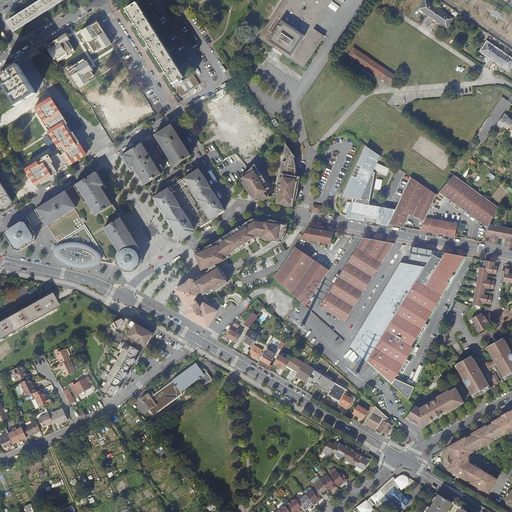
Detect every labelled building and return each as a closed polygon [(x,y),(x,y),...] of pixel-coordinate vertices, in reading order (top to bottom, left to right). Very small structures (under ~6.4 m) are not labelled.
[(44,0),(8,23),(14,32),(65,0),(44,0)] [(287,0),(262,38),(275,46),(275,45),(285,51),(284,52),(304,65),(322,37),(319,35),(318,35),(310,30),(329,0),(287,0)] [(337,10),(340,5),(333,0),(330,5),(337,10)] [(453,18),(426,0),(425,0),(420,8),(447,27),(453,18)] [(184,78),(137,3),(126,10),(173,85),(174,84),(181,80),(184,78)] [(79,29),(94,55),(112,44),(94,12),(83,18),(87,24),(79,29)] [(77,52),(66,32),(46,42),(56,62),(77,52)] [(511,64),(511,58),(488,42),(481,51),(509,69),(511,64)] [(399,77),(355,47),(350,55),(383,78),(383,79),(385,81),(386,80),(394,85),(399,77)] [(67,68),(76,85),(94,76),(85,58),(67,68)] [(36,93),(18,64),(0,75),(0,80),(16,106),(36,93)] [(128,70),(121,74),(130,87),(137,83),(128,70)] [(181,80),(174,84),(175,86),(175,87),(181,97),(200,85),(193,75),(183,82),(181,80)] [(51,98),(34,109),(54,140),(59,149),(52,153),(26,170),(37,186),(87,155),(51,98)] [(504,113),(497,124),(502,127),(503,126),(507,129),(508,128),(511,122),(511,120),(510,119),(507,117),(508,116),(504,113)] [(167,154),(174,166),(179,163),(189,157),(191,155),(181,139),(175,129),(172,124),(161,131),(155,135),(164,150),(166,149),(169,153),(167,154)] [(59,149),(54,140),(47,145),(52,153),(59,149)] [(150,159),(152,158),(142,143),(136,146),(121,156),(124,161),(126,164),(131,172),(135,169),(142,181),(145,184),(148,182),(162,174),(154,162),(152,163),(150,159)] [(294,155),(288,146),(284,149),(286,152),(283,154),(284,156),(285,156),(286,156),(287,155),(288,155),(289,156),(290,156),(291,156),(292,156),(294,155)] [(381,156),(367,147),(359,165),(360,166),(362,167),(357,178),(354,177),(346,193),(350,196),(350,197),(355,198),(357,198),(355,202),(353,202),(353,203),(352,205),(346,217),(365,220),(365,218),(368,219),(367,221),(383,224),(385,217),(379,216),(379,214),(385,215),(387,208),(376,206),(369,205),(365,204),(367,199),(370,201),(375,172),(372,171),(373,170),(374,170),(381,156)] [(287,160),(285,161),(284,161),(283,161),(283,162),(282,163),(280,173),(282,174),(281,177),(280,181),(279,186),(280,186),(280,190),(277,190),(276,194),(278,194),(276,204),(293,207),(294,201),(296,201),(298,192),(299,186),(300,177),(296,176),(296,175),(296,174),(296,172),(296,170),(296,168),(295,168),(295,166),(294,164),(294,163),(294,162),(293,161),(293,160),(293,159),(292,159),(292,158),(287,160)] [(241,180),(242,182),(243,181),(252,195),(250,196),(252,199),(266,191),(270,189),(266,182),(265,182),(264,182),(263,181),(262,181),(261,181),(260,181),(259,179),(263,177),(255,165),(241,180)] [(169,188),(194,227),(199,225),(200,226),(201,226),(206,223),(212,219),(216,216),(218,215),(218,214),(224,210),(220,205),(213,192),(210,189),(209,187),(201,174),(198,170),(169,188)] [(121,269),(121,270),(122,270),(123,271),(124,271),(125,271),(126,272),(127,272),(128,272),(129,272),(130,272),(131,272),(132,272),(133,271),(134,271),(135,270),(136,270),(137,269),(138,268),(139,267),(139,266),(140,265),(141,264),(141,263),(142,262),(142,261),(142,260),(142,259),(142,258),(142,257),(141,256),(142,255),(138,249),(140,248),(138,245),(136,242),(134,243),(132,240),(134,239),(132,236),(129,231),(127,227),(117,211),(108,198),(104,192),(103,189),(102,188),(105,186),(106,187),(107,187),(103,179),(101,176),(97,171),(67,190),(61,193),(57,196),(47,203),(35,210),(42,222),(44,220),(50,230),(53,228),(55,232),(54,233),(56,237),(58,236),(60,240),(75,231),(85,225),(102,252),(104,255),(104,256),(106,259),(107,260),(106,262),(109,263),(112,263),(113,259),(116,260),(116,262),(120,269),(121,269)] [(202,173),(201,174),(209,187),(210,186),(202,173)] [(455,176),(454,175),(439,192),(488,227),(490,221),(497,206),(455,176)] [(377,186),(382,188),(386,178),(380,176),(377,186)] [(392,209),(388,225),(397,227),(404,228),(410,215),(414,216),(426,187),(411,177),(396,210),(392,209)] [(252,195),(243,181),(242,182),(242,183),(244,187),(248,192),(250,196),(252,195)] [(0,206),(2,210),(13,203),(0,182),(0,206)] [(436,194),(426,187),(414,216),(425,221),(436,194)] [(169,188),(153,198),(178,238),(180,236),(181,238),(183,237),(193,231),(192,229),(194,227),(169,188)] [(266,191),(252,199),(252,200),(254,200),(259,201),(261,201),(262,200),(264,200),(267,199),(269,199),(270,198),(266,191)] [(214,192),(213,192),(220,205),(222,204),(214,192)] [(352,205),(353,203),(347,202),(343,212),(347,214),(352,205)] [(392,209),(387,208),(385,215),(379,214),(379,216),(385,217),(383,224),(388,225),(392,209)] [(13,224),(6,228),(4,234),(14,249),(20,250),(33,242),(35,241),(36,235),(32,228),(34,227),(33,225),(28,217),(27,215),(15,223),(13,224)] [(240,226),(241,228),(245,226),(254,239),(258,236),(256,234),(254,230),(253,228),(252,224),(252,221),(253,220),(254,220),(254,218),(249,220),(242,225),(240,226)] [(427,218),(421,231),(431,232),(432,219),(427,218)] [(273,221),(266,219),(266,222),(254,220),(253,220),(252,221),(252,224),(253,228),(254,230),(256,234),(258,236),(260,235),(263,236),(265,237),(268,239),(269,237),(270,238),(270,239),(273,241),(275,241),(277,242),(278,239),(281,240),(283,235),(285,227),(285,223),(273,221)] [(458,224),(432,219),(431,232),(435,233),(455,237),(458,224)] [(487,230),(486,233),(491,234),(490,236),(489,243),(494,244),(496,244),(498,237),(498,235),(506,237),(504,245),(505,246),(509,246),(511,247),(511,246),(511,227),(493,224),(490,221),(488,227),(487,230)] [(278,239),(277,242),(282,242),(284,238),(286,234),(287,231),(287,227),(288,223),(285,223),(285,227),(283,235),(281,240),(278,239)] [(101,258),(101,257),(101,256),(100,256),(100,254),(102,253),(103,255),(104,255),(102,252),(85,225),(75,231),(60,240),(58,242),(60,245),(59,245),(59,246),(58,246),(57,247),(57,248),(56,249),(56,250),(56,251),(56,252),(56,253),(57,255),(59,257),(62,260),(65,262),(67,262),(69,263),(71,264),(73,265),(75,265),(77,266),(79,266),(82,266),(83,266),(85,266),(88,266),(89,265),(91,265),(92,265),(94,264),(95,264),(96,264),(98,263),(99,262),(100,261),(100,260),(101,259),(101,258)] [(208,246),(206,247),(207,249),(199,252),(208,267),(216,265),(218,264),(217,261),(220,260),(220,261),(222,261),(222,262),(244,249),(242,245),(245,244),(246,246),(247,245),(248,246),(255,241),(254,239),(245,226),(241,228),(240,226),(230,232),(229,233),(230,235),(226,237),(225,236),(218,240),(219,242),(216,244),(215,242),(208,246)] [(53,228),(50,230),(58,242),(60,240),(58,236),(56,237),(54,233),(55,232),(53,228)] [(301,239),(307,240),(310,228),(309,228),(301,239)] [(333,233),(310,228),(307,240),(331,245),(333,233)] [(377,241),(363,238),(319,307),(344,323),(394,244),(377,241)] [(203,269),(208,267),(199,252),(207,249),(206,247),(202,250),(201,248),(195,251),(196,253),(195,254),(197,259),(202,267),(203,269)] [(275,278),(292,294),(315,260),(296,247),(275,278)] [(415,248),(412,247),(409,259),(428,263),(435,251),(415,248)] [(425,267),(367,362),(409,400),(415,387),(397,377),(400,370),(394,367),(401,356),(407,360),(414,348),(411,347),(419,334),(413,331),(419,320),(426,324),(440,301),(433,297),(437,292),(443,296),(466,257),(446,253),(441,260),(433,254),(428,263),(425,267)] [(330,270),(315,260),(292,294),(305,305),(330,270)] [(491,261),(484,260),(483,266),(479,266),(472,304),(481,306),(482,302),(490,303),(492,296),(483,294),(485,287),(493,288),(495,280),(486,279),(488,272),(496,273),(498,262),(491,261)] [(349,347),(367,362),(425,267),(401,262),(349,347)] [(509,264),(506,264),(503,281),(511,282),(511,273),(509,273),(510,265),(509,264)] [(194,280),(195,282),(210,272),(213,271),(218,269),(220,269),(219,266),(217,266),(216,265),(208,267),(209,269),(203,274),(199,276),(195,279),(194,280)] [(220,269),(218,269),(224,278),(228,282),(226,277),(221,268),(220,269)] [(210,272),(195,282),(201,292),(203,295),(206,293),(208,295),(215,291),(216,288),(215,287),(215,286),(217,285),(219,288),(223,285),(223,286),(228,282),(224,278),(218,269),(213,271),(210,272)] [(177,286),(178,289),(189,282),(191,282),(189,279),(177,286)] [(189,282),(178,289),(180,292),(179,293),(183,300),(182,301),(187,310),(190,313),(188,316),(207,327),(212,318),(213,318),(217,311),(203,304),(201,308),(200,308),(199,308),(194,300),(198,294),(201,292),(195,282),(191,285),(189,282)] [(24,287),(1,300),(5,305),(28,293),(24,287)] [(433,297),(440,301),(443,296),(437,292),(433,297)] [(50,294),(0,321),(0,341),(58,309),(50,294)] [(244,325),(250,328),(258,315),(252,312),(244,325)] [(479,314),(471,318),(479,332),(487,328),(485,324),(493,320),(489,313),(483,316),(481,317),(479,314)] [(124,316),(108,324),(109,327),(114,336),(116,331),(117,332),(128,338),(128,339),(128,340),(129,341),(129,342),(130,342),(130,343),(131,343),(131,344),(132,344),(133,342),(136,344),(137,344),(138,344),(139,342),(142,345),(150,331),(145,329),(141,326),(134,322),(127,318),(124,316)] [(413,331),(419,334),(426,324),(419,320),(413,331)] [(231,330),(227,337),(237,343),(241,336),(235,332),(239,326),(234,323),(229,329),(231,330)] [(249,329),(244,339),(247,341),(246,342),(254,347),(255,345),(260,336),(249,329)] [(150,331),(142,345),(145,346),(153,333),(150,331)] [(303,340),(297,335),(295,338),(301,344),(303,340)] [(504,377),(506,379),(511,376),(511,356),(510,353),(511,353),(511,352),(505,341),(505,340),(504,341),(502,338),(487,347),(489,349),(488,350),(488,351),(494,361),(495,363),(496,366),(503,377),(504,377)] [(254,347),(249,354),(258,359),(263,350),(255,345),(254,347)] [(97,385),(102,394),(108,392),(109,393),(108,394),(108,396),(112,398),(117,389),(118,390),(119,389),(120,388),(119,386),(118,386),(119,384),(120,384),(124,376),(125,376),(127,375),(128,374),(127,373),(127,372),(126,372),(126,370),(127,371),(132,362),(133,362),(135,362),(135,361),(135,359),(134,358),(133,358),(134,357),(135,357),(139,351),(130,346),(128,350),(124,347),(119,356),(121,357),(117,365),(115,363),(111,370),(113,371),(109,378),(107,377),(101,387),(97,385)] [(61,363),(70,359),(65,348),(61,350),(56,353),(61,363)] [(270,370),(272,366),(270,365),(274,358),(273,357),(275,353),(267,348),(265,351),(265,353),(258,364),(264,367),(270,370)] [(281,351),(274,363),(285,370),(287,367),(288,365),(291,361),(282,355),(283,352),(281,351)] [(294,369),(299,371),(304,362),(293,356),(291,361),(288,365),(295,368),(294,369)] [(394,367),(400,370),(407,360),(401,356),(394,367)] [(473,395),(474,397),(482,393),(489,389),(487,386),(488,385),(482,373),(479,369),(474,359),(473,358),(472,359),(471,356),(456,364),(457,367),(457,368),(464,380),(467,385),(467,386),(472,394),(472,395),(473,395)] [(61,363),(59,364),(61,369),(62,368),(66,377),(75,371),(70,359),(61,363)] [(298,373),(296,376),(300,378),(300,377),(303,378),(302,379),(307,382),(309,378),(315,369),(304,362),(299,371),(298,373)] [(196,364),(151,397),(148,393),(141,398),(153,415),(182,394),(181,392),(199,379),(201,380),(202,380),(206,385),(213,380),(205,369),(201,371),(196,364)] [(22,365),(12,370),(17,380),(28,375),(26,371),(25,372),(22,365)] [(295,368),(288,365),(287,367),(298,373),(299,371),(294,369),(295,368)] [(490,378),(495,386),(500,383),(496,375),(490,378)] [(30,378),(21,383),(27,396),(36,392),(33,386),(30,378)] [(72,388),(74,391),(88,383),(85,378),(75,384),(75,386),(72,388)] [(307,382),(305,385),(315,391),(319,383),(309,378),(307,382)] [(74,391),(77,396),(80,394),(91,387),(88,383),(74,391)] [(335,383),(328,394),(340,401),(344,394),(347,389),(335,383)] [(91,387),(80,394),(80,395),(91,389),(91,387)] [(415,406),(405,417),(422,427),(428,424),(432,421),(432,420),(435,419),(434,417),(440,414),(441,415),(444,413),(445,414),(455,409),(454,408),(459,405),(459,404),(463,402),(455,388),(449,392),(448,390),(435,398),(436,399),(423,406),(424,407),(420,409),(415,406)] [(36,392),(33,394),(39,407),(45,405),(51,402),(49,397),(47,398),(45,392),(43,393),(42,389),(38,391),(36,392)] [(68,389),(64,391),(71,404),(76,402),(73,396),(71,394),(68,389)] [(340,401),(339,404),(346,408),(350,403),(351,404),(354,399),(344,394),(340,401)] [(423,405),(423,406),(436,399),(435,398),(423,405)] [(363,418),(366,420),(375,407),(372,405),(368,411),(359,405),(354,413),(362,419),(363,418)] [(377,428),(380,431),(381,430),(382,430),(383,430),(384,430),(385,429),(386,428),(387,428),(388,427),(388,426),(389,425),(390,425),(392,426),(394,423),(375,406),(375,407),(366,420),(365,421),(368,423),(377,428)] [(0,409),(0,421),(8,418),(3,408),(0,409)] [(63,408),(49,415),(53,423),(54,424),(58,422),(59,424),(68,420),(63,408)] [(454,443),(453,444),(446,448),(445,449),(444,451),(443,452),(442,454),(442,456),(442,458),(442,460),(442,462),(443,464),(444,466),(445,467),(447,469),(448,470),(450,471),(451,472),(452,472),(453,473),(454,473),(457,469),(460,470),(456,477),(459,479),(460,477),(476,486),(475,488),(477,489),(480,483),(484,484),(481,489),(484,491),(486,492),(487,489),(489,490),(496,479),(491,476),(479,469),(468,462),(468,454),(473,451),(472,450),(478,447),(478,448),(481,446),(493,439),(493,438),(499,434),(500,436),(502,434),(511,428),(511,409),(508,412),(498,418),(501,423),(498,424),(495,420),(491,422),(492,423),(486,427),(485,425),(481,427),(484,432),(481,434),(478,429),(471,433),(472,435),(466,439),(465,437),(457,441),(460,446),(458,448),(454,443)] [(432,421),(445,414),(444,413),(441,415),(440,414),(434,417),(435,419),(432,420),(432,421)] [(49,415),(49,414),(39,419),(43,427),(49,424),(49,425),(53,423),(49,415)] [(36,421),(22,428),(27,438),(27,439),(31,437),(30,436),(40,431),(36,421)] [(381,430),(380,431),(387,435),(390,430),(388,429),(390,425),(389,425),(388,426),(388,427),(387,428),(386,428),(385,429),(384,430),(383,430),(382,430),(381,430)] [(13,430),(8,433),(8,435),(13,444),(18,442),(18,443),(22,441),(22,440),(27,438),(22,428),(21,426),(16,429),(13,430)] [(13,444),(8,435),(0,438),(0,441),(3,449),(8,446),(9,447),(14,445),(13,444)] [(329,442),(323,453),(329,456),(329,455),(331,456),(333,453),(337,446),(338,444),(335,442),(333,444),(329,442)] [(337,446),(333,453),(342,458),(343,457),(345,453),(346,451),(349,447),(345,445),(345,446),(342,444),(340,448),(337,446)] [(349,453),(346,458),(345,460),(354,465),(358,458),(355,457),(357,454),(354,452),(355,451),(351,449),(349,453)] [(361,460),(358,458),(354,465),(364,471),(371,460),(367,458),(366,459),(363,457),(361,460)] [(335,466),(328,472),(331,476),(338,470),(335,466)] [(457,469),(454,473),(453,473),(452,472),(451,474),(454,476),(456,477),(460,470),(457,469)] [(331,476),(333,479),(337,484),(339,487),(342,484),(341,483),(347,479),(342,472),(339,474),(338,472),(331,476)] [(380,490),(353,510),(355,511),(359,510),(360,511),(370,511),(374,510),(372,508),(377,504),(379,506),(388,500),(386,498),(388,496),(394,502),(394,501),(402,510),(412,500),(407,495),(405,497),(403,495),(406,493),(403,489),(414,481),(408,478),(402,474),(394,480),(392,478),(380,490)] [(320,480),(327,490),(332,487),(334,489),(336,487),(335,485),(333,483),(332,480),(328,475),(327,476),(326,475),(320,480)] [(317,490),(322,497),(325,495),(323,493),(327,490),(320,480),(314,484),(315,485),(314,486),(317,490)] [(306,494),(314,505),(317,503),(316,502),(322,497),(317,490),(314,492),(312,490),(306,494)] [(299,503),(304,511),(309,506),(310,507),(314,505),(306,494),(300,499),(301,501),(299,503)] [(439,495),(438,494),(430,508),(429,507),(427,510),(426,511),(447,511),(452,503),(439,495)] [(288,504),(290,507),(293,511),(297,511),(298,511),(299,511),(301,511),(304,511),(295,498),(288,504)] [(31,503),(25,506),(27,511),(28,511),(34,510),(31,503)]
